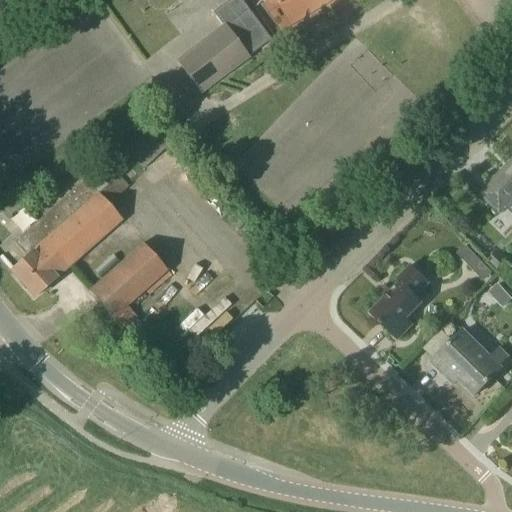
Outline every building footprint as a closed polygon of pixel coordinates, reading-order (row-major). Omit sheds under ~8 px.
[(201,93),(247,58),(225,28),(178,63),(201,93)] [(511,170),(508,175),(504,170),(481,194),(500,212),(511,199),(511,170)] [(27,257),(106,183),(95,171),(14,243),(27,257)] [(34,298),(122,221),(109,204),(118,196),(106,183),(27,257),(10,272),(34,298)] [(166,273),(141,245),(89,291),(113,319),(114,319),(124,330),(137,318),(127,307),(144,291),(149,296),(171,276),(167,272),(166,273)] [(477,257),(465,245),(456,254),(468,266),(471,269),(481,260),(477,257)] [(495,252),(487,261),(497,271),(505,262),(497,254),(495,252)] [(392,334),(422,303),(415,296),(428,282),(411,265),(397,280),(400,283),(370,314),(392,334)] [(498,284),(488,292),(502,307),(511,299),(498,284)] [(219,296),(188,330),(198,339),(229,304),(219,296)] [(502,369),(463,331),(432,363),(447,377),(451,373),(475,396),(502,369)]
